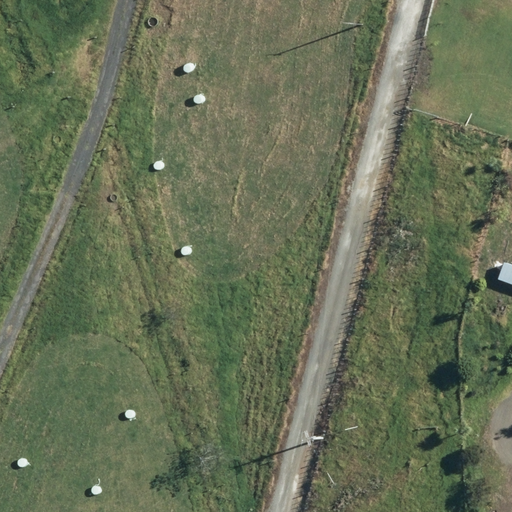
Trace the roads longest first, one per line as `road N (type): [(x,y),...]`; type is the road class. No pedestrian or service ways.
road 1 (unknown): [(423,0),(296,511)]
road 2 (unknown): [(0,358),(83,153),(128,0)]
